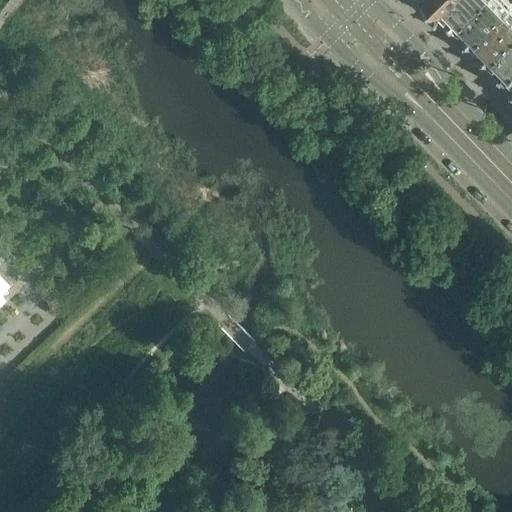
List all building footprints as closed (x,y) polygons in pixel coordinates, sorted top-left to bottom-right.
[(455,24),(479,0),(445,0),(439,6),(455,24)] [(472,41),(507,7),(499,0),(479,0),(455,24),(472,41)] [(489,58),(511,36),(511,12),(507,7),(472,41),(489,58)] [(506,76),(511,69),(511,36),(489,58),(506,76)] [(0,291),(9,283),(0,273),(0,291)]
